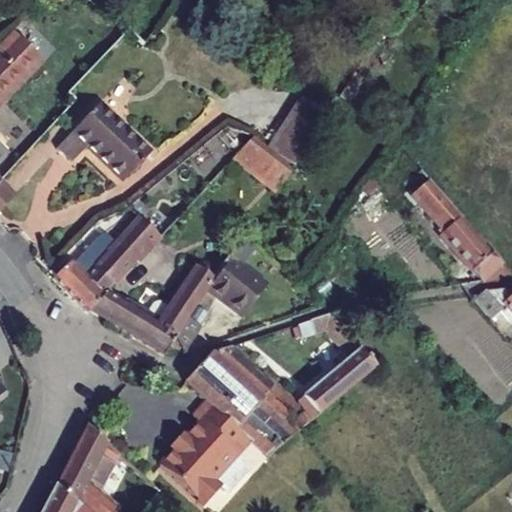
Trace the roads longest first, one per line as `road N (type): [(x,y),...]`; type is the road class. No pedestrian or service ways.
road 1 (track): [(511,283),(343,309),(222,340),(186,366),(156,373),(51,372)]
road 2 (residential): [(13,511),(49,432),(53,389),(37,323),(0,265)]
